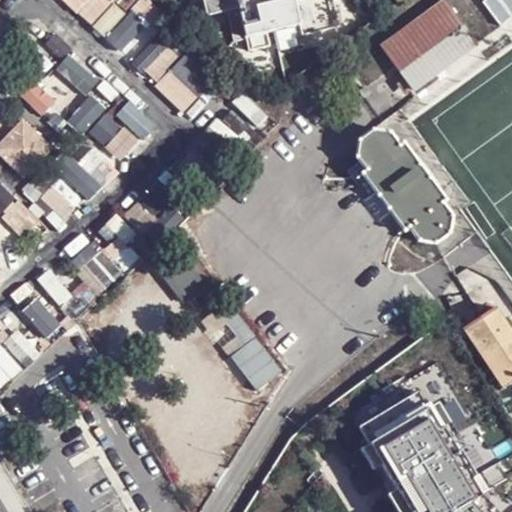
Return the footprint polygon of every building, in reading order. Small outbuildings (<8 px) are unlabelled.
[(226,67),(151,0),(66,0),(80,13),(91,0),(109,0),(113,3),(92,26),(186,111),(226,67)] [(238,7),(245,36),(247,46),(269,41),(267,31),(294,24),(297,36),(340,27),(334,0),(203,0),(206,13),(238,7)] [(511,0),(485,0),(499,21),(511,12),(511,0)] [(382,47),(414,89),(476,43),(444,1),(382,47)] [(23,119),(0,142),(0,152),(24,176),(52,147),(23,119)] [(418,240),(435,243),(450,232),(452,215),(442,202),(447,199),(403,140),(399,144),(389,131),(370,129),(356,139),(355,156),(365,169),(360,173),(404,230),(408,227),(418,240)] [(90,234),(64,254),(97,295),(128,270),(125,265),(167,232),(138,195),(103,222),(126,250),(111,261),(90,234)] [(15,196),(0,211),(0,219),(19,237),(37,217),(15,196)] [(59,275),(0,311),(0,382),(41,357),(34,346),(68,325),(65,321),(82,311),(59,275)] [(511,332),(493,305),(463,326),(503,386),(511,380),(511,332)] [(506,511),(488,494),(511,479),(435,361),(343,414),(396,511),(506,511)]
